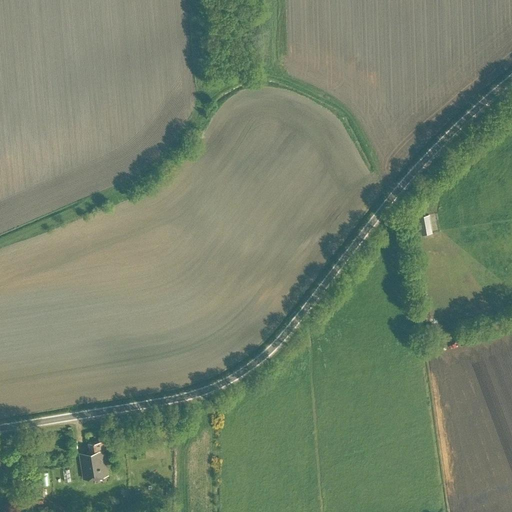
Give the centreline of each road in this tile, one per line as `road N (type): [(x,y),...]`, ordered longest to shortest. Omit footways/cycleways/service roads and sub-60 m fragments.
road 1 (unclassified): [(0,427),(177,398),(242,370),(282,336),(436,146),(511,78)]
road 2 (track): [(0,244),(146,176),(221,87),(254,73),(343,107),(394,193)]
